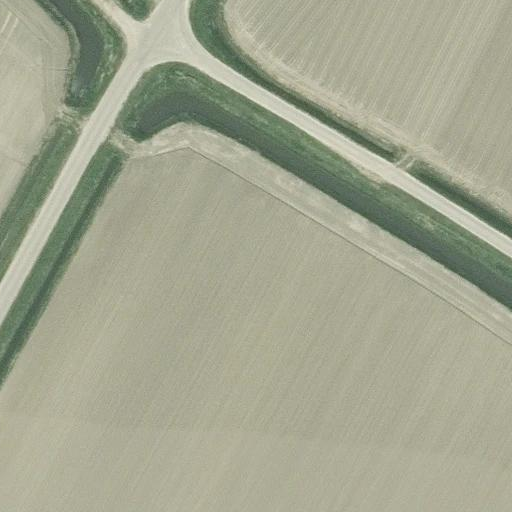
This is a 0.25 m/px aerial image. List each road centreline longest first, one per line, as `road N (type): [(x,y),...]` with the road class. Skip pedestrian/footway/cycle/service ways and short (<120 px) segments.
road 1 (unclassified): [(151,34),(511,249)]
road 2 (tertiary): [(0,304),(151,34)]
